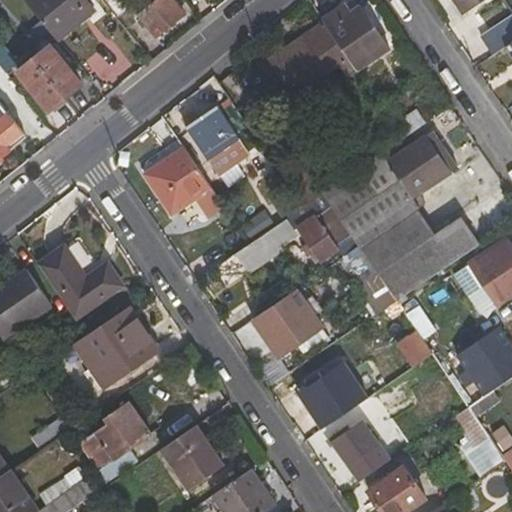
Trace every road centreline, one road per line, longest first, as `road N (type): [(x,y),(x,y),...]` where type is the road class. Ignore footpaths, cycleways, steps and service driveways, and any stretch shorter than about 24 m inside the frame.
road 1 (residential): [(86,154),(330,511)]
road 2 (residential): [(86,154),(276,0)]
road 3 (residential): [(406,0),(511,155)]
